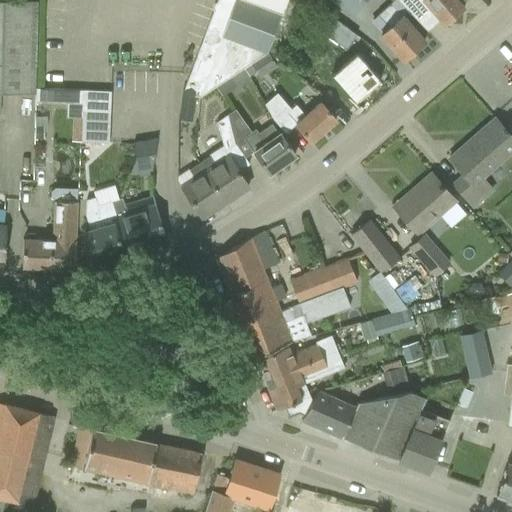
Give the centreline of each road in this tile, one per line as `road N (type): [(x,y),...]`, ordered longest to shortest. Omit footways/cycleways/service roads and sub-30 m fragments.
road 1 (secondary): [(511,7),(332,163),(190,255)]
road 2 (tertiary): [(465,511),(260,438)]
road 3 (residential): [(260,438),(260,412),(190,255)]
road 4 (residential): [(0,285),(81,288),(190,255)]
road 5 (secondary): [(160,395),(128,398),(0,363)]
road 6 (secondary): [(160,395),(176,372),(190,255)]
